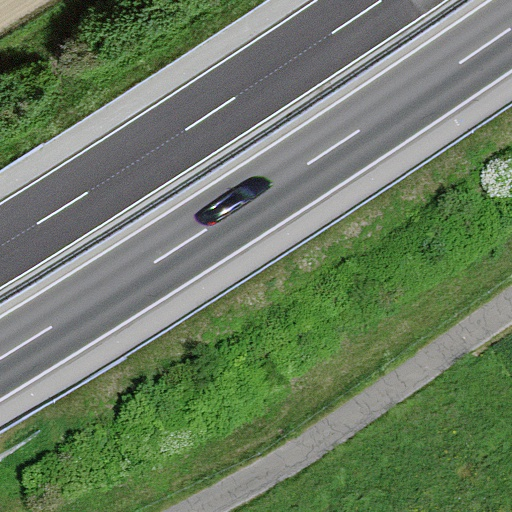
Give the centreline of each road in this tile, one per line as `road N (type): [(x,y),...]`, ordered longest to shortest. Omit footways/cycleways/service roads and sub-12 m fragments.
road 1 (motorway): [(0,356),(511,24)]
road 2 (motorway): [(380,0),(0,246)]
road 3 (unclassified): [(511,301),(194,511)]
